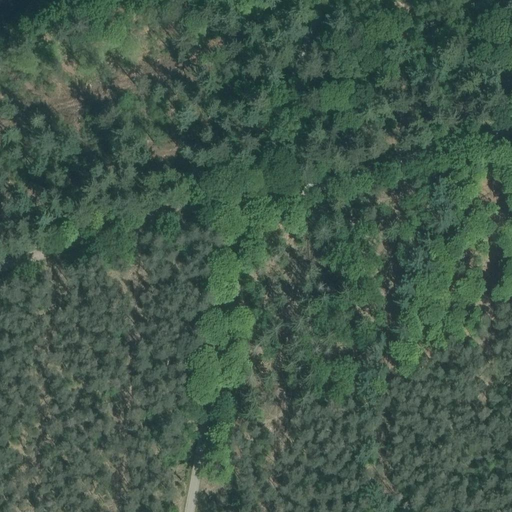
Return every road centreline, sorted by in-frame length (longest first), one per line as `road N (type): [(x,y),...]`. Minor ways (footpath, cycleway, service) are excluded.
road 1 (unclassified): [(190,511),(243,242),(323,0)]
road 2 (track): [(511,130),(260,198)]
road 3 (track): [(243,199),(4,268)]
